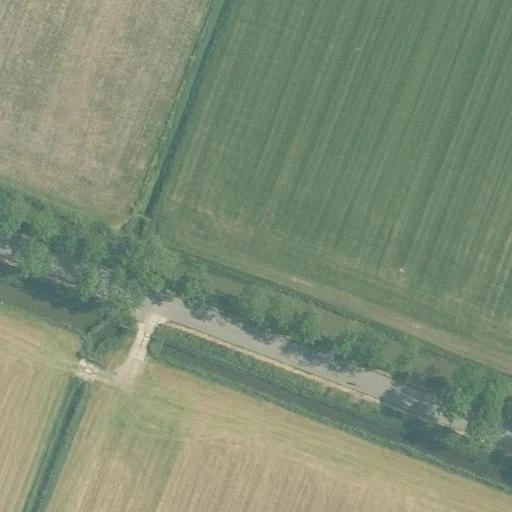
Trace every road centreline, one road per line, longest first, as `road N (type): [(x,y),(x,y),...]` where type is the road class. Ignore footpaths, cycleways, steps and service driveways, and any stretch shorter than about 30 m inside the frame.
road 1 (tertiary): [(511,436),(0,241)]
road 2 (track): [(153,299),(120,389),(80,374)]
